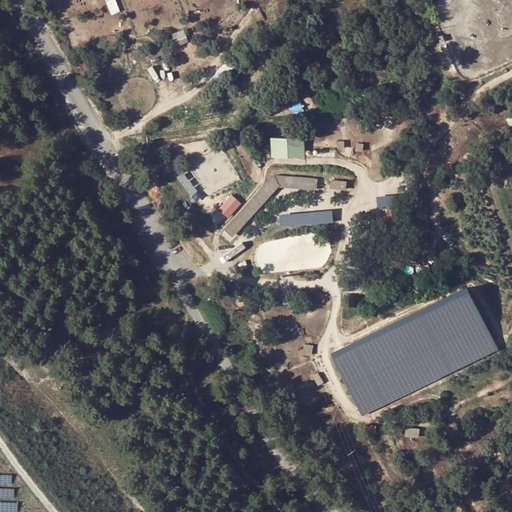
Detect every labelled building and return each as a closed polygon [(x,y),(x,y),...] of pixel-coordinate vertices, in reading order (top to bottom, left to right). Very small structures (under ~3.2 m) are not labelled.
[(273,135),(274,156),(308,156),(307,135),(273,135)] [(276,184),(279,187),(284,187),(284,183),(284,177),(274,176),(271,178),(276,184)] [(315,186),(316,180),(284,177),(284,183),(315,186)] [(271,178),(222,229),(228,234),(276,184),(271,178)] [(228,234),(231,237),(279,187),(276,184),(228,234)] [(219,208),(230,217),(244,202),(233,192),(219,208)] [(394,204),(393,194),(379,195),(379,205),(394,204)] [(402,207),(381,209),(384,241),(396,240),(396,231),(400,231),(400,226),(397,226),(397,220),(400,220),(400,213),(403,213),(402,207)] [(282,212),(283,225),(335,221),(334,209),(282,212)] [(361,257),(361,263),(387,260),(386,250),(366,252),(366,257),(361,257)] [(207,294),(210,299),(218,294),(216,289),(207,294)] [(361,410),(503,355),(478,289),(335,344),(361,410)] [(409,435),(421,435),(421,427),(409,427),(409,435)]
